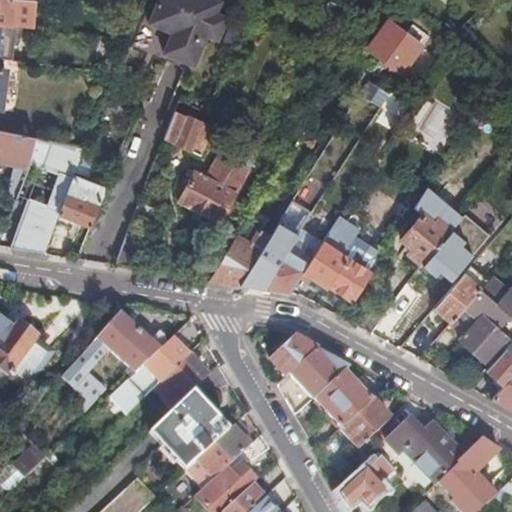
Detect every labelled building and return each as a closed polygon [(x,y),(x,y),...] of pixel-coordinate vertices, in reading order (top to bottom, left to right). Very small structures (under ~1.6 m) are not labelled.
[(36,2),(12,0),(0,0),(0,25),(16,28),(34,30),(36,2)] [(221,2),(215,0),(158,0),(148,25),(172,35),(163,56),(194,68),(203,46),(197,44),(201,34),(218,41),(227,18),(216,14),(221,2)] [(389,22),(369,49),(401,73),(422,47),(389,22)] [(0,59),(3,60),(12,61),(16,28),(0,25),(0,59)] [(252,46),(239,84),(259,91),(272,53),(252,46)] [(108,60),(104,70),(109,72),(113,72),(116,64),(108,60)] [(511,88),(499,76),(499,75),(488,92),(504,106),(511,96),(511,88)] [(213,127),(176,111),(165,140),(201,155),(213,127)] [(0,130),(0,162),(13,165),(8,192),(19,194),(25,178),(28,168),(35,138),(0,130)] [(28,168),(25,178),(19,194),(16,200),(26,202),(9,249),(44,255),(56,223),(73,176),(84,148),(35,138),(28,169),(28,168)] [(184,193),(179,202),(220,224),(237,193),(236,193),(253,162),(243,157),(245,152),(238,148),(235,153),(225,147),(207,177),(196,171),(191,180),(187,177),(179,190),(184,193)] [(106,190),(73,176),(56,223),(70,228),(72,225),(73,221),(82,224),(91,227),(106,190)] [(413,250),(409,255),(422,266),(452,231),(438,219),(435,223),(424,214),(402,240),(413,250)] [(351,222),(341,215),(329,233),(339,240),(351,222)] [(248,223),(241,235),(211,282),(240,286),(270,238),(248,223)] [(278,225),(270,238),(240,286),(265,290),(298,238),(278,225)] [(462,240),(452,231),(422,266),(435,277),(439,272),(451,282),(486,240),(473,227),(462,240)] [(301,233),(298,238),(265,290),(289,294),(303,273),(324,242),(325,240),(301,233)] [(145,242),(128,234),(116,266),(134,269),(145,242)] [(329,245),(324,242),(303,273),(328,289),(330,287),(354,302),(373,272),(350,259),(344,255),(337,250),(340,245),(332,240),(329,245)] [(488,281),(471,266),(433,310),(449,324),(450,323),(488,281)] [(485,363),(508,338),(498,329),(504,323),(511,322),(511,287),(511,286),(506,292),(490,277),(488,281),(450,323),(459,332),(466,324),(470,327),(463,335),(459,340),(485,363)] [(387,313),(374,303),(357,327),(371,334),(387,313)] [(99,336),(96,340),(136,375),(151,360),(161,350),(120,314),(99,336)] [(0,369),(8,375),(24,388),(49,354),(33,342),(37,338),(18,324),(14,330),(6,324),(4,325),(0,322),(0,369)] [(432,324),(417,340),(427,349),(442,332),(432,324)] [(466,324),(459,332),(463,335),(470,327),(466,324)] [(294,337),(269,360),(285,378),(289,375),(317,350),(294,337)] [(489,367),(511,341),(508,338),(485,363),(489,367)] [(136,375),(130,380),(147,397),(154,391),(189,357),(172,341),(161,350),(151,360),(136,375)] [(511,341),(489,367),(485,371),(507,383),(491,400),(511,412),(511,341)] [(87,403),(84,407),(89,411),(105,393),(86,376),(105,355),(92,344),(68,372),(62,378),(61,379),(87,403)] [(349,367),(317,350),(289,375),(313,401),(344,371),(349,367)] [(189,357),(167,378),(154,391),(161,397),(159,399),(173,413),(193,393),(211,376),(191,354),(189,357)] [(344,371),(313,401),(341,430),(372,401),(371,400),(344,371)] [(193,393),(173,413),(149,435),(160,446),(184,473),(197,461),(228,432),(204,406),(193,393)] [(313,401),(295,417),(316,453),(337,433),(341,430),(313,401)] [(390,420),(372,401),(341,430),(337,433),(346,444),(350,440),(359,450),(367,443),(366,442),(390,420)] [(399,456),(403,452),(435,485),(438,483),(464,457),(432,424),(423,433),(410,419),(386,442),(399,456)] [(234,427),(228,432),(197,461),(215,480),(240,456),(251,446),(234,427)] [(261,437),(251,446),(240,456),(247,463),(254,461),(269,450),(261,437)] [(464,457),(438,483),(453,499),(451,502),(460,511),(478,511),(495,496),(474,475),(499,450),(482,440),(464,457)] [(33,445),(14,465),(27,478),(47,457),(33,445)] [(399,476),(382,458),(341,495),(348,508),(360,497),(368,506),(383,492),(377,485),(386,477),(392,484),(399,476)] [(241,465),(215,488),(232,506),(252,487),(257,482),(241,465)] [(265,499),(251,511),(276,511),(273,509),(284,501),(286,503),(295,493),(286,479),(265,499)] [(511,479),(493,498),(510,508),(511,504),(511,479)] [(138,480),(103,511),(141,511),(149,506),(156,499),(138,480)] [(252,487),(232,506),(224,511),(251,511),(265,499),(252,487)] [(432,511),(430,509),(430,508),(424,502),(413,511),(432,511)]
